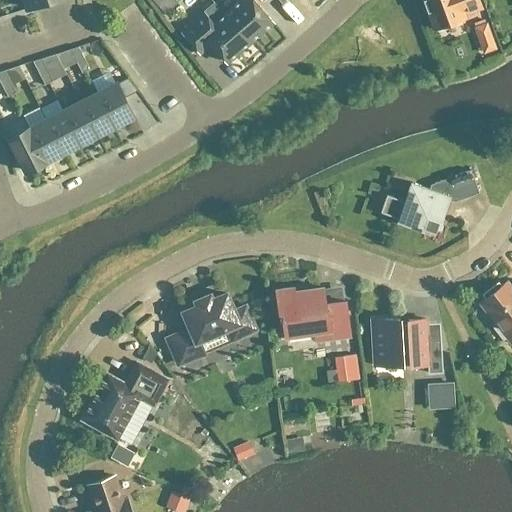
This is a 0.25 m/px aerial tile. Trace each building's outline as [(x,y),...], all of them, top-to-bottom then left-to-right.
[(23,0),(26,10),(56,0),(23,0)] [(149,0),(160,11),(172,0),(171,0),(149,0)] [(190,11),(202,0),(184,0),(182,2),(190,11)] [(213,5),(247,45),(271,24),(251,0),(241,0),(223,16),(213,5)] [(421,0),(433,30),(463,18),(462,16),(479,9),(476,0),(421,0)] [(247,45),(213,5),(180,33),(199,54),(210,45),(226,63),(247,45)] [(494,50),(485,25),(474,30),(483,54),(494,50)] [(77,48),(69,51),(75,63),(83,59),(77,48)] [(83,59),(75,63),(81,74),(88,70),(83,59)] [(38,75),(45,71),(40,60),(32,63),(38,75)] [(51,82),(45,71),(38,75),(44,86),(51,82)] [(8,83),(3,72),(0,72),(0,85),(1,87),(8,83)] [(8,83),(1,87),(7,98),(14,94),(8,83)] [(96,95),(113,127),(133,117),(116,84),(96,95)] [(113,127),(96,95),(79,103),(95,136),(113,127)] [(95,136),(79,103),(62,112),(78,145),(95,136)] [(78,145),(62,112),(44,121),(61,153),(78,145)] [(44,121),(27,129),(44,162),(61,153),(44,121)] [(44,162),(27,129),(7,140),(24,172),(44,162)] [(453,203),(478,194),(469,171),(429,186),(428,190),(410,184),(403,202),(385,196),(379,214),(397,220),(396,223),(421,232),(422,230),(434,234),(438,222),(440,223),(448,201),(453,203)] [(511,289),(506,282),(499,288),(497,284),(482,296),(485,299),(478,304),(494,325),(491,327),(502,341),(505,339),(510,346),(511,343),(511,289)] [(293,293),(293,289),(274,291),(278,321),(281,320),(283,338),(314,333),(315,341),(349,336),(344,301),(324,304),(322,289),(293,293)] [(182,313),(189,330),(166,340),(177,365),(202,355),(196,342),(227,329),(232,340),(253,330),(244,308),(233,313),(225,295),(211,301),(209,296),(195,302),(197,307),(182,313)] [(398,320),(370,321),(373,366),(401,365),(401,361),(409,361),(409,367),(427,366),(427,374),(441,374),(439,334),(426,334),(425,320),(407,321),(407,325),(399,325),(398,320)] [(222,370),(239,370),(238,351),(222,352),(222,370)] [(334,371),(325,373),(327,385),(336,383),(336,385),(357,382),(354,356),(333,359),(334,371)] [(125,385),(105,375),(80,420),(115,439),(138,399),(152,407),(166,381),(136,364),(125,385)] [(425,385),(427,411),(453,410),(452,384),(425,385)] [(266,437),(269,449),(286,445),(283,433),(266,437)] [(248,442),(232,449),(237,462),(253,456),(248,442)] [(109,458),(125,467),(133,453),(116,445),(109,458)] [(97,511),(93,511),(130,511),(127,501),(122,502),(113,477),(86,486),(92,504),(94,503),(97,511)] [(188,507),(190,489),(172,487),(170,505),(188,507)]
